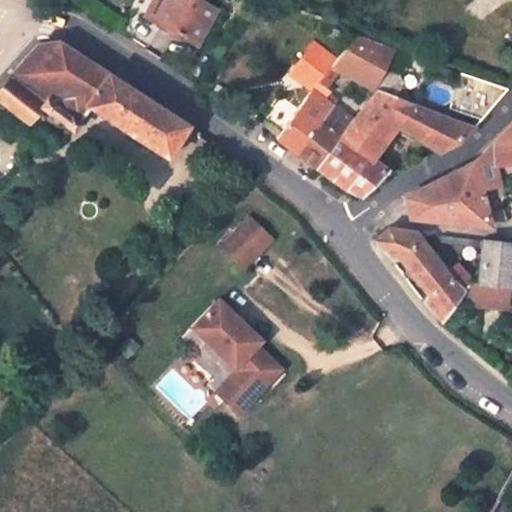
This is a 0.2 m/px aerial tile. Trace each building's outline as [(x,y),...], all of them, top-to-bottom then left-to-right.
[(149,24),(162,0),(151,0),(140,20),(149,24)] [(191,48),(212,13),(189,0),(162,0),(149,24),(191,48)] [(382,63),(390,49),(352,35),(333,61),(330,65),(336,68),(370,86),(374,91),(385,94),(398,71),(382,63)] [(86,106),(166,158),(186,125),(57,42),(37,45),(0,87),(0,101),(27,122),(38,107),(70,130),(86,106)] [(333,61),(312,43),(294,65),(309,77),(304,83),(312,89),(296,110),(277,135),(275,137),(295,152),(328,106),(333,99),(326,93),(326,92),(321,88),(316,84),(330,65),(333,61)] [(290,71),(304,83),(309,77),(294,65),(290,71)] [(321,88),(336,68),(330,65),(316,84),(321,88)] [(444,108),(476,118),(505,90),(458,73),(444,108)] [(381,168),(368,159),(393,125),(410,104),(385,94),(374,91),(348,121),(350,122),(339,136),(336,134),(313,166),(341,187),(357,195),(376,173),(381,168)] [(296,110),(279,95),(259,120),(277,135),(296,110)] [(393,125),(417,139),(437,114),(410,104),(393,125)] [(348,121),(328,106),(295,152),(313,166),(336,134),(339,136),(350,122),(348,121)] [(437,114),(417,139),(437,150),(446,145),(455,139),(470,126),(437,114)] [(511,162),(511,122),(491,144),(499,164),(511,162)] [(483,205),(479,187),(497,182),(493,165),(499,164),(491,144),(486,149),(478,157),(473,161),(403,197),(408,217),(487,225),(483,205)] [(500,196),(497,182),(479,187),(483,205),(500,196)] [(503,219),(501,209),(492,212),(494,221),(503,219)] [(248,218),(219,247),(242,269),(270,240),(248,218)] [(443,271),(413,232),(385,228),(374,238),(391,258),(397,256),(424,291),(421,298),(441,319),(455,299),(461,291),(460,290),(468,280),(467,279),(454,262),(443,271)] [(476,271),(475,281),(504,284),(508,285),(509,280),(511,249),(511,245),(511,243),(480,240),(480,242),(476,271)] [(476,271),(467,279),(468,280),(475,281),(476,271)] [(455,299),(502,306),(503,296),(504,284),(475,281),(468,280),(460,290),(461,291),(455,299)] [(504,284),(503,296),(511,298),(510,309),(511,309),(511,280),(509,280),(508,285),(504,284)] [(219,298),(192,326),(235,366),(236,365),(238,366),(229,376),(252,399),(282,369),(257,344),(261,340),(219,298)] [(252,399),(229,376),(215,390),(238,412),(252,399)]
